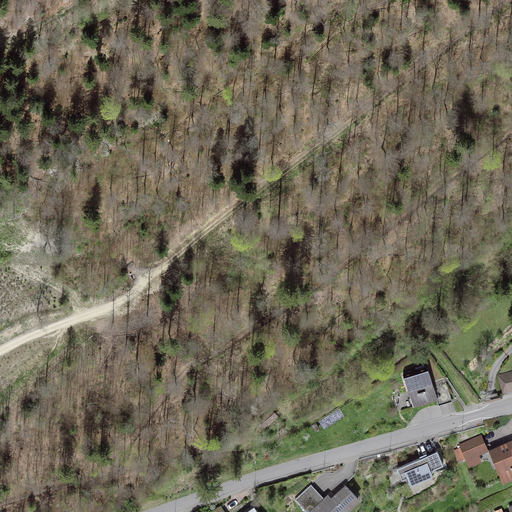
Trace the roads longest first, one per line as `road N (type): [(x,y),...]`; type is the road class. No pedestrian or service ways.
road 1 (track): [(508,0),(128,295),(0,351)]
road 2 (tertiary): [(511,401),(157,511)]
